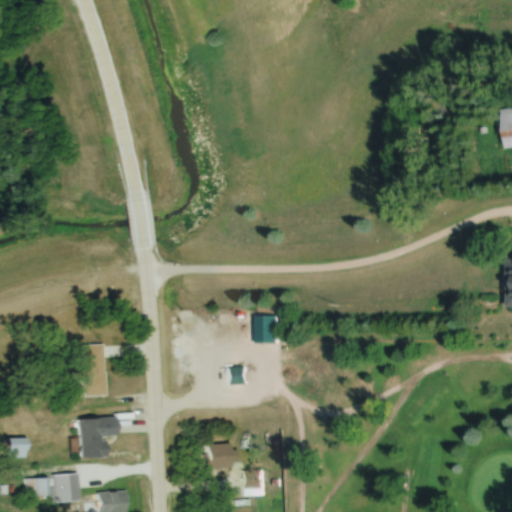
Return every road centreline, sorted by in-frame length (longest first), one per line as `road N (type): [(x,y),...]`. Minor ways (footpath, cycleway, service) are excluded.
road 1 (tertiary): [(159,511),(138,245)]
road 2 (tertiary): [(130,192),(81,0)]
